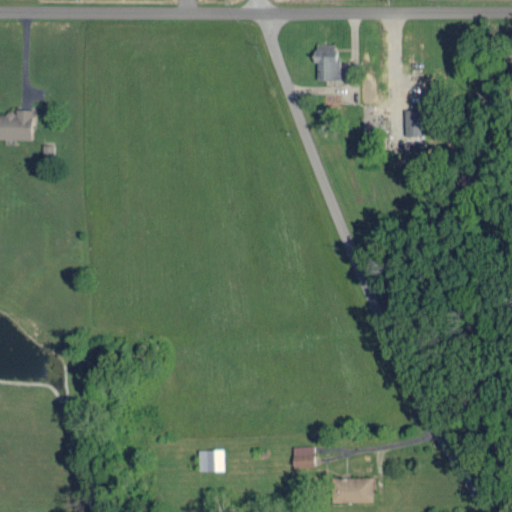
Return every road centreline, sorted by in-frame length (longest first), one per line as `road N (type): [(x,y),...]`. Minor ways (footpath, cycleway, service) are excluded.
road 1 (residential): [(488,511),(371,296),(257,0)]
road 2 (residential): [(511,10),(0,9)]
